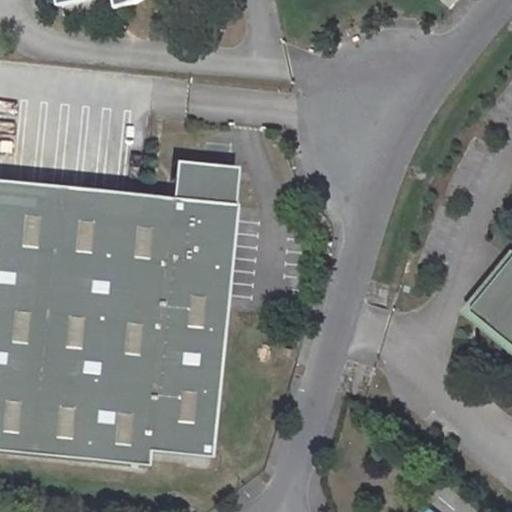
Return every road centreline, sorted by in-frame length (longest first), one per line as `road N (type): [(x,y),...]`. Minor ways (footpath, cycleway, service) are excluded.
road 1 (residential): [(497,0),(400,119),(276,511)]
road 2 (unknown): [(447,61),(275,63),(158,54),(0,15)]
road 3 (unknown): [(434,361),(511,202)]
